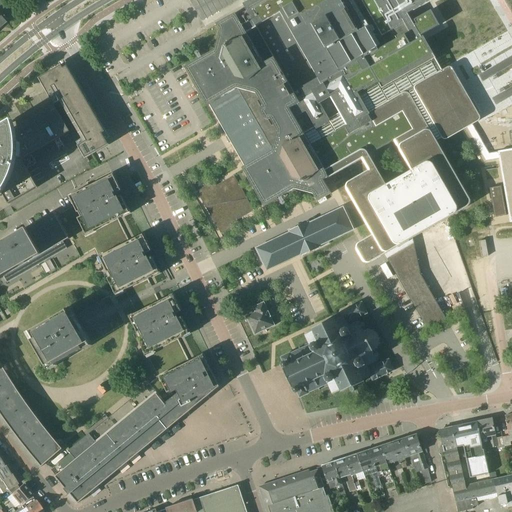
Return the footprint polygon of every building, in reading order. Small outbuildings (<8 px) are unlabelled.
[(511,149),(498,151),(490,153),(474,124),(472,121),(444,72),(436,58),(432,52),(422,38),(409,14),(433,0),(245,0),(247,1),(243,3),(246,8),(247,11),(238,17),(236,13),(217,24),(221,31),(216,50),(193,63),(185,67),(186,68),(206,104),(207,106),(208,106),(210,105),(227,135),(232,144),(245,167),(244,168),(243,168),(244,170),(244,171),(264,205),(265,207),(279,199),(277,197),(281,195),(282,197),(283,196),(295,189),(296,189),(299,190),(314,194),(318,201),(330,194),(332,193),(325,181),(324,180),(329,178),(342,171),(363,159),(369,170),(350,182),(348,184),(347,186),(347,189),(347,190),(373,235),(363,240),(360,242),(359,242),(357,244),(357,247),(357,248),(357,250),(357,251),(363,260),(365,262),(367,263),(369,263),(370,263),(371,262),(385,254),(398,247),(399,246),(402,244),(403,244),(409,241),(409,240),(413,238),(447,218),(452,216),(453,216),(453,215),(468,207),(469,206),(470,205),(470,203),(470,202),(470,200),(437,141),(442,138),(465,125),(467,128),(486,161),(500,159),(505,188),(511,223),(511,222),(511,149)] [(190,0),(202,21),(239,0),(238,0),(190,0)] [(47,90),(52,100),(54,99),(57,105),(56,105),(71,132),(80,147),(86,158),(109,145),(106,140),(110,138),(106,131),(105,131),(73,75),(66,63),(40,78),(47,90)] [(0,211),(3,210),(11,205),(11,206),(12,206),(15,212),(91,168),(70,132),(71,132),(56,105),(17,128),(16,124),(14,120),(0,127),(0,211)] [(500,178),(497,161),(486,163),(487,168),(488,179),(500,178)] [(146,355),(147,355),(147,356),(158,377),(108,418),(89,434),(69,450),(71,453),(76,460),(64,470),(57,476),(79,503),(219,387),(220,386),(214,376),(215,375),(218,374),(216,370),(215,369),(212,371),(205,358),(204,355),(196,359),(190,362),(178,339),(182,337),(190,333),(188,330),(184,320),(182,317),(182,316),(186,315),(184,311),(184,310),(182,311),(178,302),(174,295),(171,296),(160,302),(156,294),(152,286),(148,279),(152,277),(160,273),(158,269),(154,260),(152,256),(156,254),(154,250),(152,251),(148,242),(144,234),(140,236),(130,241),(118,219),(122,217),(130,213),(128,209),(124,200),(123,197),(122,196),(126,194),(124,190),(122,191),(118,182),(114,175),(114,174),(110,176),(90,186),(88,183),(88,182),(84,174),(84,173),(15,213),(14,213),(7,217),(0,221),(0,283),(9,299),(94,250),(108,278),(115,291),(114,292),(76,314),(75,315),(71,308),(68,310),(31,331),(28,333),(33,341),(49,369),(57,365),(84,349),(92,344),(91,344),(130,322),(139,338),(138,338),(145,351),(146,355)] [(215,182),(197,191),(197,192),(199,195),(207,209),(211,217),(219,231),(221,234),(222,234),(239,224),(237,220),(255,210),(254,210),(235,175),(234,175),(217,185),(215,182)] [(495,218),(507,215),(502,186),(490,188),(495,218)] [(320,245),(353,229),(343,208),(310,224),(308,222),(290,230),(291,233),(257,249),(267,270),(301,254),(302,256),(321,247),(320,245)] [(486,240),(479,241),(482,257),(489,256),(486,240)] [(427,329),(447,318),(421,275),(414,243),(406,248),(387,258),(427,329)] [(274,315),(271,308),(276,306),(272,299),(254,307),(256,312),(247,317),(256,334),(275,325),(271,317),(274,315)] [(351,392),(353,392),(359,389),(357,385),(364,382),(364,380),(371,376),(373,381),(394,371),(389,360),(379,365),(377,361),(377,359),(378,358),(379,355),(378,353),(376,352),(374,352),(374,351),(377,348),(378,349),(379,348),(378,347),(380,344),(381,343),(380,343),(380,339),(381,339),(381,338),(380,338),(378,334),(379,334),(378,333),(377,334),(374,331),(375,330),(374,330),(373,331),(369,330),(369,329),(368,329),(368,330),(364,331),(364,330),(365,328),(365,326),(364,324),(362,323),(359,323),(359,322),(357,318),(367,313),(362,302),(351,308),(341,312),(343,317),(336,320),(335,318),(313,329),(314,330),(305,334),(309,343),(299,347),(300,350),(295,352),(291,354),(290,353),(281,357),(284,363),(283,364),(283,365),(283,366),(284,366),(284,367),(283,368),(288,378),(294,390),(295,389),(295,390),(295,391),(297,392),(298,392),(300,398),(309,393),(318,388),(319,391),(319,390),(329,386),(333,394),(341,390),(342,392),(350,388),(351,392)] [(32,454),(42,466),(63,449),(57,442),(47,430),(37,417),(27,404),(18,391),(8,375),(0,361),(0,411),(10,426),(21,441),(32,454)] [(103,395),(110,388),(104,382),(97,389),(103,395)] [(511,414),(505,416),(509,436),(502,437),(504,447),(505,447),(511,445),(511,414)] [(504,447),(502,437),(496,438),(495,435),(494,426),(491,426),(489,419),(477,422),(483,449),(491,447),(491,448),(498,446),(498,449),(504,447)] [(483,449),(477,422),(452,427),(457,447),(464,446),(471,478),(489,474),(483,449)] [(451,480),(459,511),(473,509),(473,507),(479,505),(477,497),(497,493),(500,505),(508,504),(509,508),(511,506),(511,475),(466,486),(464,477),(463,477),(457,447),(452,427),(442,430),(440,432),(444,447),(442,447),(440,452),(440,453),(445,452),(451,480)] [(428,469),(421,446),(417,437),(416,436),(415,436),(415,435),(405,439),(411,456),(410,457),(411,460),(412,460),(416,473),(421,471),(428,469)] [(405,459),(410,457),(411,456),(405,439),(394,442),(402,468),(406,467),(404,461),(405,461),(405,459)] [(397,470),(402,468),(394,442),(382,446),(391,474),(392,474),(388,464),(394,462),(394,464),(395,464),(397,470)] [(379,478),(391,474),(382,446),(370,450),(379,478)] [(374,480),(379,478),(370,450),(358,454),(363,471),(364,471),(370,469),(372,474),(374,480)] [(357,474),(363,472),(363,471),(358,454),(346,458),(355,487),(356,487),(360,486),(357,476),(358,476),(357,474)] [(357,490),(356,487),(355,487),(346,458),(335,462),(340,478),(345,476),(350,492),(357,490)] [(340,478),(335,462),(322,466),(330,489),(337,486),(342,500),(347,498),(340,478)] [(11,470),(7,464),(4,466),(0,468),(0,481),(11,475),(9,471),(11,470)] [(327,490),(330,489),(322,466),(320,467),(317,468),(318,470),(325,490),(327,490)] [(310,470),(298,474),(260,487),(268,511),(334,511),(329,496),(327,496),(325,490),(318,470),(310,473),(310,470)] [(0,489),(3,493),(17,484),(18,484),(15,480),(17,479),(13,473),(11,475),(0,481),(0,489)] [(19,504),(32,495),(33,494),(24,483),(12,493),(12,494),(19,504)] [(178,505),(167,508),(168,511),(247,511),(239,485),(193,500),(178,505)] [(24,505),(28,511),(43,511),(36,500),(36,501),(33,497),(24,505)]
